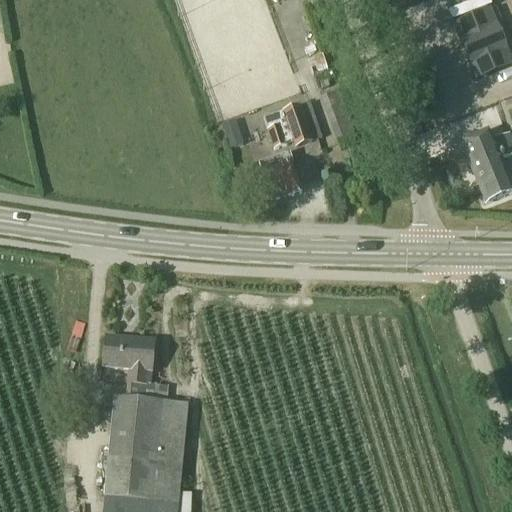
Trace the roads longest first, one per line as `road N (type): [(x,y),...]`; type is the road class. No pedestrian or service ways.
road 1 (secondary): [(441,256),(289,254),(0,220)]
road 2 (unclassified): [(441,256),(347,0)]
road 3 (unclassified): [(511,459),(441,256)]
